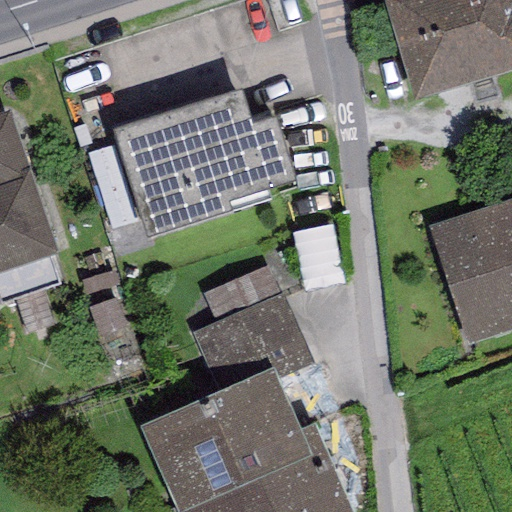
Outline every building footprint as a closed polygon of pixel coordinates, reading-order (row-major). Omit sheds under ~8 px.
[(511,0),(379,0),(413,107),(511,76),(511,0)] [(240,96),(114,135),(148,245),(232,220),(229,210),(296,190),(274,121),(250,128),(240,96)] [(8,118),(0,121),(0,277),(59,257),(8,118)] [(511,203),(430,230),(470,352),(511,336),(511,203)] [(273,378),(144,434),(178,511),(350,511),(314,428),(298,435),(273,378)]
